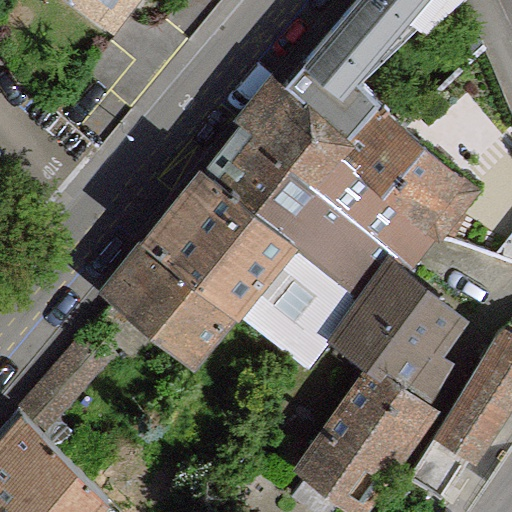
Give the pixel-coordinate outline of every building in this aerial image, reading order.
[(88,0),(103,12),(112,0),(88,0)] [(356,0),(299,69),(336,102),(363,76),(442,0),(356,0)] [(299,69),(287,81),(349,134),(379,101),(385,97),(363,76),(336,102),(299,69)] [(253,126),(317,180),(343,148),(352,137),(349,134),(287,81),(253,126)] [(424,222),(438,231),(451,236),(461,223),(461,205),(446,194),(464,173),(412,130),(379,101),(349,134),(352,137),(343,148),(424,222)] [(253,126),(159,245),(235,307),(293,238),(307,249),(346,205),(317,180),(253,126)] [(424,222),(343,148),(317,180),(346,205),(400,254),(411,264),(438,231),(424,222)] [(346,205),(307,249),(365,297),(392,263),(400,254),(346,205)] [(511,237),(498,253),(511,259),(511,237)] [(293,238),(235,307),(310,365),(335,335),(365,297),(307,249),(293,238)] [(159,245),(119,294),(147,316),(153,310),(201,349),(235,307),(159,245)] [(459,318),(392,263),(365,297),(335,335),(376,362),(426,397),(444,362),(432,354),(459,318)] [(511,322),(502,329),(511,334),(511,322)] [(511,334),(502,329),(437,433),(473,455),(476,456),(511,400),(511,334)] [(81,336),(23,404),(46,425),(68,399),(58,391),(95,347),(81,336)] [(426,397),(376,362),(303,463),(312,470),(347,496),(357,504),(431,400),(426,397)] [(0,432),(0,504),(9,511),(96,511),(110,496),(46,425),(21,407),(0,432)] [(473,455),(437,433),(410,476),(442,497),(473,455)] [(335,511),(347,496),(312,470),(294,494),(317,511),(335,511)] [(438,511),(447,499),(442,497),(410,476),(385,511),(438,511)]
